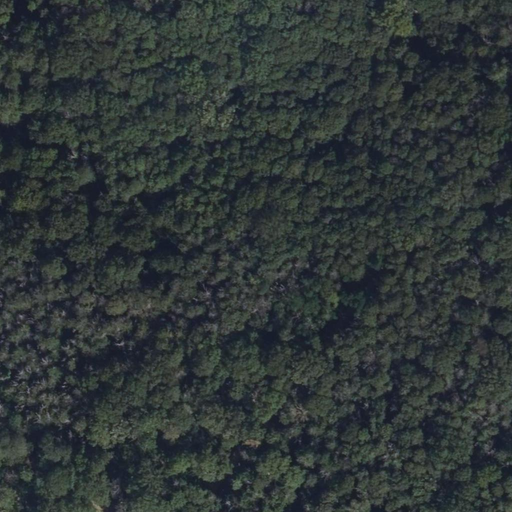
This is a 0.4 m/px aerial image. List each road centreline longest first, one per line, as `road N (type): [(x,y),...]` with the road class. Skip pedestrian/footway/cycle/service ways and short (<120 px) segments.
road 1 (track): [(247,437),(394,268)]
road 2 (track): [(511,184),(394,268)]
